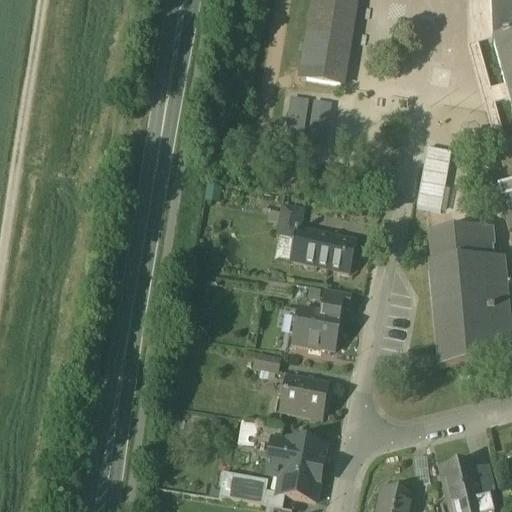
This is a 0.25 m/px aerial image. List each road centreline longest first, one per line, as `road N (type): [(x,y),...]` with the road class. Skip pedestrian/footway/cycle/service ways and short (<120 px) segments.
road 1 (secondary): [(188,0),(99,511)]
road 2 (residential): [(352,451),(385,240)]
road 3 (residential): [(352,451),(511,406)]
